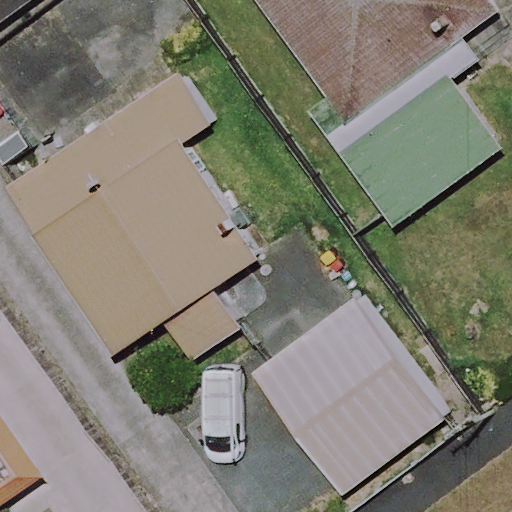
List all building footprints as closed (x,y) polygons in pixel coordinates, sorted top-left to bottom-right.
[(0,0),(0,24),(35,0),(0,0)] [(201,29),(181,0),(79,0),(55,16),(107,93),(201,29)] [(402,224),(509,147),(464,83),(493,62),(475,37),(502,17),(489,0),(265,0),(352,119),(335,131),(402,224)] [(184,81),(161,95),(10,186),(110,351),(261,260),(191,144),(214,131),(184,81)] [(370,292),(263,370),(350,491),(458,413),(370,292)] [(0,496),(28,477),(0,435),(0,496)]
